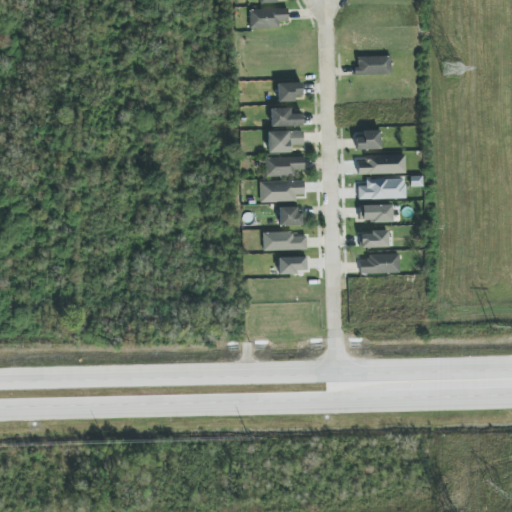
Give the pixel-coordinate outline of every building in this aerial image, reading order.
[(250,29),(279,28),(279,23),(288,22),(288,9),(249,10),(250,29)] [(391,75),(390,56),(355,57),(356,76),(391,75)] [(277,103),(294,102),(294,96),(302,96),(301,83),(277,84),(277,103)] [(290,108),(271,109),(271,127),(303,126),(302,114),(290,115),(290,108)] [(380,131),(363,131),(363,137),(355,138),(356,150),(380,149),(380,131)] [(268,153),(289,153),(289,145),(303,145),(303,132),(267,132),(268,153)] [(405,174),(405,156),(365,156),(365,162),(357,162),(358,175),(405,174)] [(304,170),(304,157),(265,159),(266,177),(294,177),(294,171),(304,170)] [(405,180),(366,180),(366,187),(357,187),(357,200),(405,199),(405,180)] [(303,181),(259,182),(260,203),(296,202),(295,195),(304,195),(303,181)] [(392,206),(358,206),(359,222),(392,222),(392,206)] [(300,207),(279,208),(279,226),(300,226),(300,207)] [(388,248),(388,231),(359,232),(360,248),(388,248)] [(306,236),(291,237),(291,232),(262,233),(263,251),(306,250),(306,236)] [(360,274),(399,273),(399,255),(367,255),(367,261),(359,261),(360,274)] [(278,258),(278,275),(296,275),(296,271),(305,271),(305,258),(278,258)]
